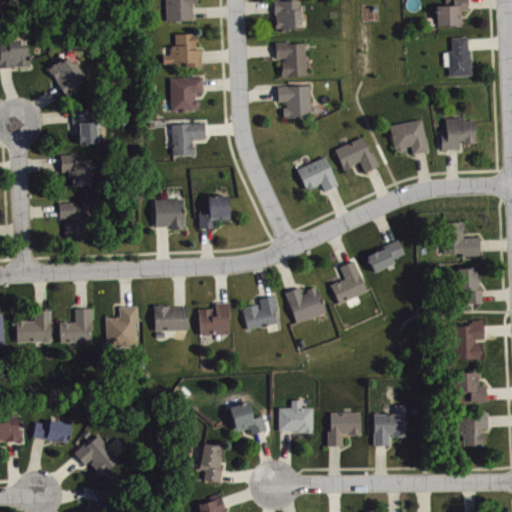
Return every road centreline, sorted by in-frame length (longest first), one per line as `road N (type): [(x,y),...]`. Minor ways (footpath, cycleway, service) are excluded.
road 1 (residential): [(0,276),(255,264),(435,190),(511,186)]
road 2 (residential): [(295,249),(245,134),(235,0)]
road 3 (residential): [(511,485),(281,488)]
road 4 (residential): [(26,274),(19,126)]
